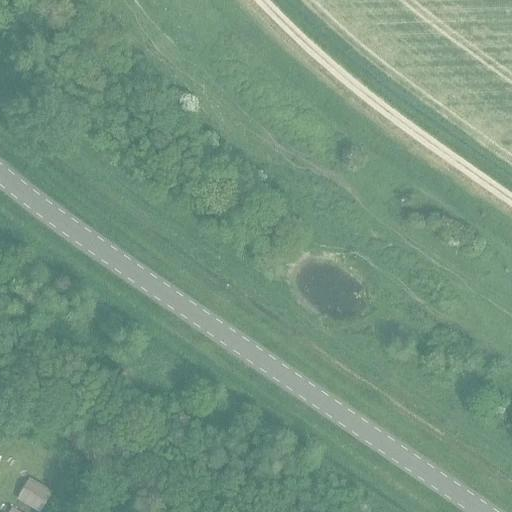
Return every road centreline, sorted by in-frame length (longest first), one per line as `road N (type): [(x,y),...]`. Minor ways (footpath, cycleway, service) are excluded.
road 1 (tertiary): [(491,511),(0,156)]
road 2 (unclassified): [(511,199),(335,67),(265,0)]
